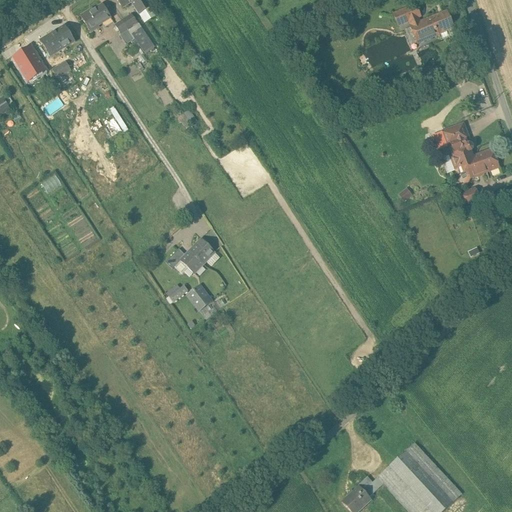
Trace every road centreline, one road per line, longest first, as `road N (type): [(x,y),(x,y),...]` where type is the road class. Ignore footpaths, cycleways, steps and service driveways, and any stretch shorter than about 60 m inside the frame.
road 1 (unclassified): [(245,511),(381,397),(511,268)]
road 2 (track): [(56,3),(191,202)]
road 3 (unclassified): [(511,121),(468,0)]
